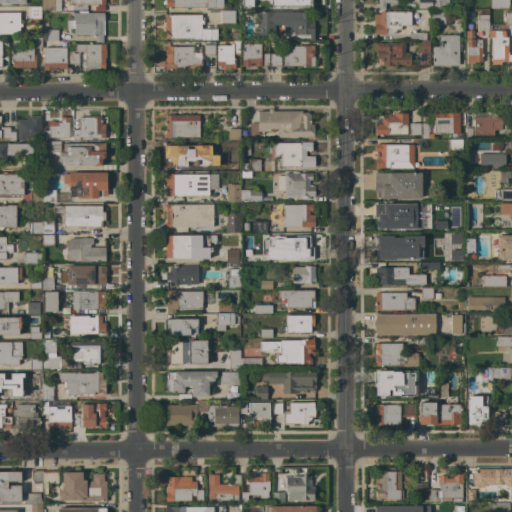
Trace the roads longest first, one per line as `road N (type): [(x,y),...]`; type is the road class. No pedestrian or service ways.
road 1 (residential): [(511,90),(0,93)]
road 2 (residential): [(511,446),(0,448)]
road 3 (residential): [(343,511),(342,91)]
road 4 (residential): [(134,511),(133,94)]
